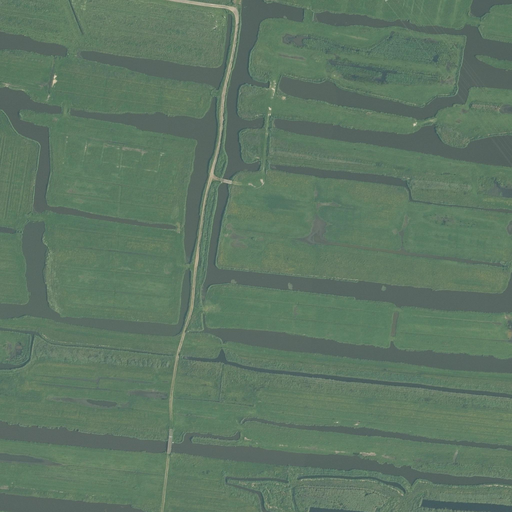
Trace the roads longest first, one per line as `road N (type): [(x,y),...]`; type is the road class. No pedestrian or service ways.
road 1 (track): [(234,11),(181,342)]
road 2 (track): [(181,342),(161,511)]
